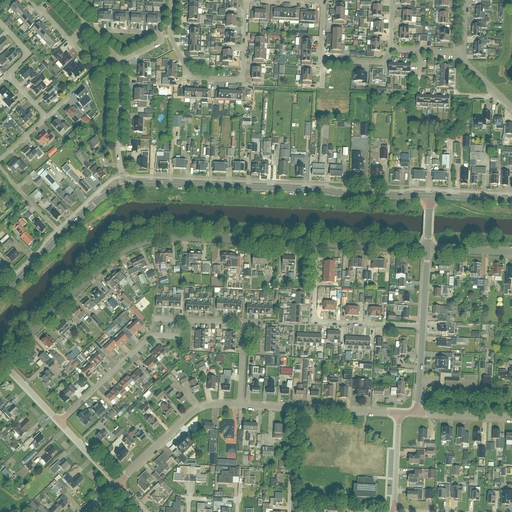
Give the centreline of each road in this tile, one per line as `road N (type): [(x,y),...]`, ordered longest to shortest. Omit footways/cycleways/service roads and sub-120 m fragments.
road 1 (residential): [(2,362),(134,245),(171,238),(316,244)]
road 2 (tertiary): [(123,186),(430,196)]
road 3 (residential): [(171,0),(170,38),(192,78),(239,80),(246,0)]
road 4 (residential): [(422,326),(314,322),(316,244)]
road 5 (tertiary): [(0,295),(101,197),(123,186)]
road 6 (unclassified): [(240,405),(397,413)]
road 7 (unclassified): [(117,483),(199,409),(240,405)]
road 8 (residential): [(177,320),(242,322),(240,405)]
road 9 (residential): [(60,422),(150,335)]
road 10 (residential): [(123,186),(123,63)]
